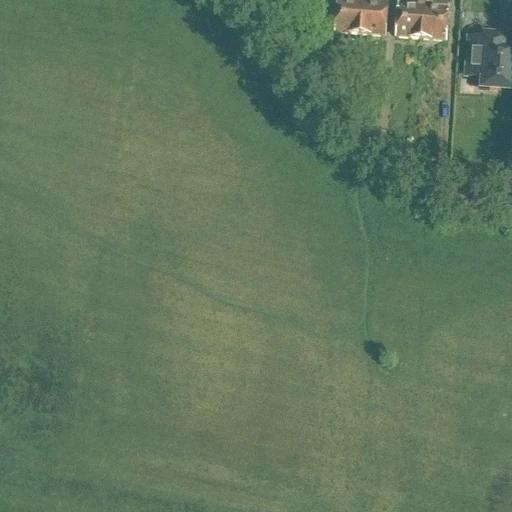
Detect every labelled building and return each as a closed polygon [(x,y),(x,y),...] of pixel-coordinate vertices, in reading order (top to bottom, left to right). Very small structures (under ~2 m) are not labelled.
[(337,3),(335,36),(360,38),(362,0),(356,0),(356,4),(337,3)] [(362,0),(360,38),(385,40),(387,7),(368,5),(369,1),(374,1),(373,0),(362,0)] [(420,43),(423,0),(412,0),(412,4),(417,4),(417,9),(398,8),(395,41),(420,43)] [(423,0),(420,43),(445,45),(448,11),(445,11),(445,5),(448,5),(448,0),(423,0)] [(483,42),(469,41),(466,81),(483,82),(482,92),(511,93),(511,54),(511,55),(511,40),(483,38),(483,42)]
